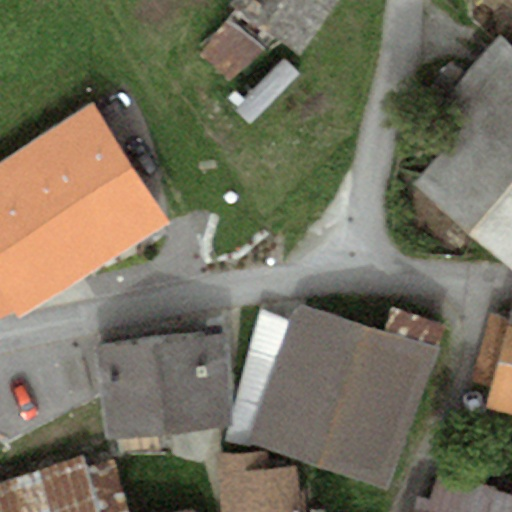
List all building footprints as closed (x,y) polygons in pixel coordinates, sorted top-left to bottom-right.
[(235,0),(232,5),(236,8),(202,51),(233,78),(274,37),(297,55),(335,0),(235,0)] [(456,126),(418,168),(511,251),(511,43),(497,31),(432,104),(456,126)] [(0,289),(17,316),(165,220),(93,105),(0,163),(0,289)] [(296,301),(289,321),(269,377),(411,424),(440,348),(434,346),(441,323),(390,307),(384,330),(296,301)] [(511,302),(508,317),(493,311),(474,381),(490,388),(485,408),(511,413),(511,302)] [(289,321),(259,309),(237,398),(259,405),(269,377),(289,321)] [(226,332),(93,347),(108,438),(221,428),(220,413),(226,412),(226,332)] [(411,424),(269,377),(259,405),(246,441),(386,491),(411,424)] [(246,441),(259,405),(237,398),(228,439),(246,441)] [(266,451),(219,456),(224,511),(302,511),(298,465),(268,468),(266,451)] [(81,456),(0,487),(0,511),(128,511),(114,458),(84,467),(81,456)] [(497,488),(437,468),(430,499),(413,495),(410,511),(511,511),(511,497),(495,493),(497,488)]
